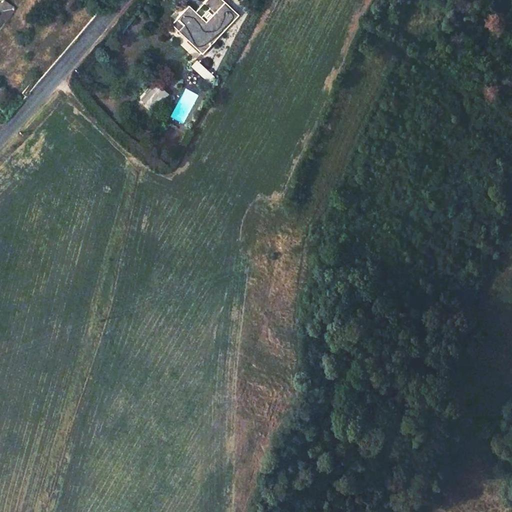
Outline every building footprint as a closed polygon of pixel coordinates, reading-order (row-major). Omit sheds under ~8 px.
[(0,9),(3,11),(0,15),(0,17),(6,21),(8,23),(17,9),(3,0),(0,5),(0,9)] [(187,6),(175,19),(182,25),(177,31),(184,38),(189,34),(196,40),(192,45),(201,53),(212,41),(237,15),(220,0),(205,0),(202,3),(208,8),(205,12),(210,17),(205,22),(199,17),(194,12),(187,6)] [(202,3),(194,12),(199,17),(205,12),(208,8),(202,3)] [(205,12),(199,17),(205,22),(210,17),(205,12)] [(175,19),(170,24),(177,31),(182,25),(175,19)] [(189,34),(184,38),(192,45),(196,40),(189,34)] [(201,53),(197,57),(201,61),(216,45),(212,41),(201,53)] [(197,57),(190,65),(200,75),(209,83),(216,75),(201,61),(197,57)] [(200,75),(196,79),(204,88),(209,83),(200,75)] [(150,86),(146,90),(161,103),(165,99),(150,86)] [(145,91),(139,99),(153,111),(159,103),(145,91)]
